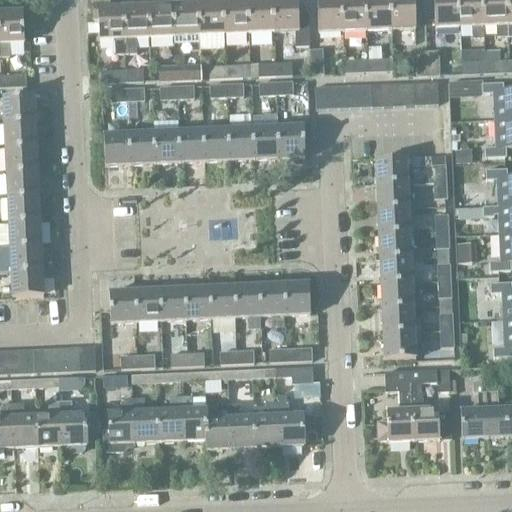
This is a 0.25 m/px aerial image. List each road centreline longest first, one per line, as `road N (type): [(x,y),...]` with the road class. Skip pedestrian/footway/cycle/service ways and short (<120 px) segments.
road 1 (residential): [(346,508),(328,131),(433,121)]
road 2 (residential): [(0,339),(69,336),(78,321),(64,0)]
road 3 (residential): [(346,508),(511,502)]
